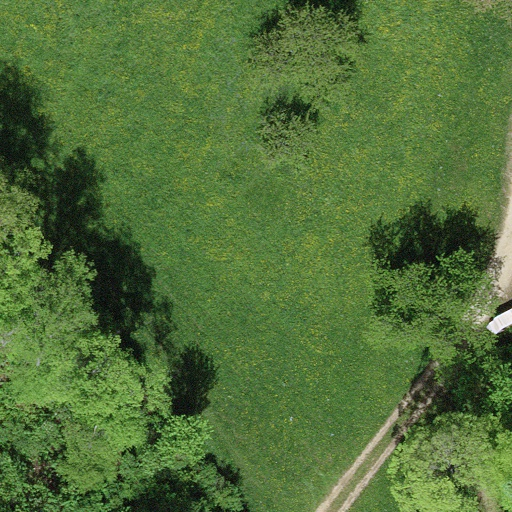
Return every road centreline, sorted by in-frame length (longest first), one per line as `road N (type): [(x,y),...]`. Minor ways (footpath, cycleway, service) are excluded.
road 1 (track): [(463,354),(332,511)]
road 2 (track): [(511,177),(463,354)]
